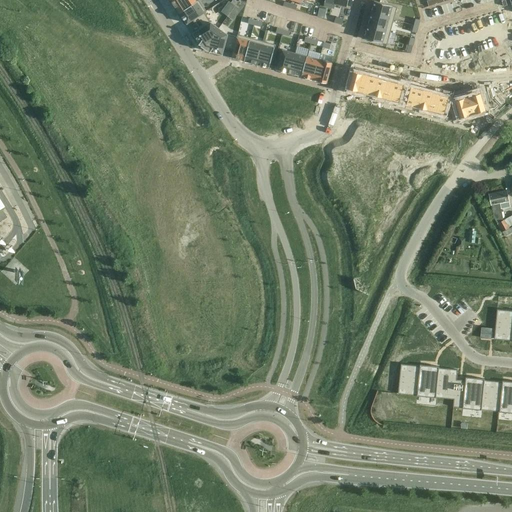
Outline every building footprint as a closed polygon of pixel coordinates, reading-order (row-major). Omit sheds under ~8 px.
[(196,0),(175,0),(173,2),(180,12),(198,0),(197,1),(196,0)] [(199,0),(198,0),(180,12),(180,13),(187,23),(206,11),(199,0)] [(325,2),(324,6),(334,8),(335,4),(347,7),(348,0),(324,0),(325,2)] [(227,16),(235,5),(231,2),(230,1),(222,12),(227,16)] [(374,1),(371,13),(394,20),(397,7),(393,6),(374,1)] [(187,23),(194,33),(200,43),(199,44),(201,45),(201,46),(204,48),(219,28),(211,22),(206,11),(187,23)] [(371,13),(367,26),(390,32),(394,20),(371,13)] [(336,16),(334,22),(342,24),(344,19),(336,16)] [(367,26),(364,38),(383,43),(387,44),(390,32),(367,26)] [(219,28),(204,48),(208,50),(210,52),(211,51),(222,54),(224,47),(234,50),(237,37),(227,34),(219,28)] [(234,50),(232,56),(244,60),(245,60),(251,38),(238,35),(237,37),(234,50)] [(251,38),(245,60),(257,63),(263,41),(251,38)] [(263,41),(257,63),(269,67),(275,45),(263,41)] [(282,49),(277,69),(290,72),(295,53),(282,49)] [(295,53),(290,72),(290,73),(302,76),(307,56),(295,53)] [(307,56),(302,76),(314,79),(319,59),(307,56)] [(319,59),(314,79),(318,80),(318,81),(326,83),(329,75),(332,62),(324,60),(323,60),(319,59)] [(455,68),(449,70),(450,76),(451,78),(457,76),(455,68)] [(354,69),(349,88),(362,92),(367,72),(354,69)] [(367,72),(362,92),(374,95),(379,76),(367,72)] [(379,76),(374,95),(386,98),(391,79),(379,76)] [(391,79),(386,98),(399,102),(404,82),(391,79)] [(411,85),(406,104),(419,107),(424,88),(411,85)] [(424,88),(419,107),(431,111),(436,91),(424,88)] [(480,90),(467,94),(473,114),(486,110),(480,90)] [(436,91),(431,111),(444,114),(449,95),(436,91)] [(467,94),(454,98),(460,118),(473,114),(467,94)] [(507,190),(489,194),(494,216),(498,223),(504,220),(501,208),(510,206),(509,201),(507,190)] [(511,215),(504,220),(498,223),(503,232),(511,226),(511,215)] [(511,310),(497,309),(494,339),(511,340),(511,310)] [(481,327),(481,337),(491,338),(492,328),(481,327)] [(401,364),(398,393),(417,395),(417,396),(436,397),(454,399),(453,407),(463,407),(463,408),(481,410),(481,409),(491,410),(499,411),(499,412),(511,412),(511,381),(502,380),(502,382),(484,380),(484,379),(466,377),(465,380),(457,379),(458,369),(439,368),(439,366),(420,364),(420,366),(401,364)]
